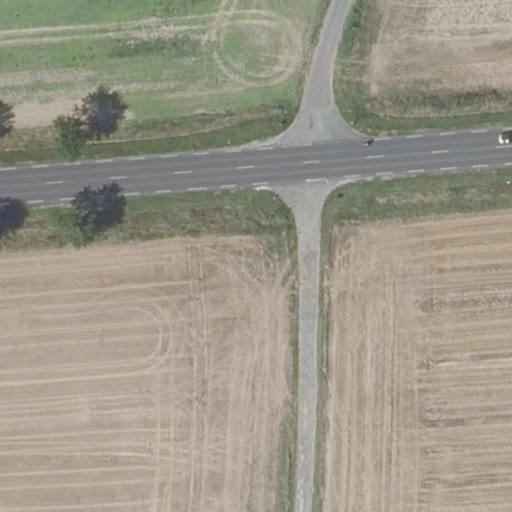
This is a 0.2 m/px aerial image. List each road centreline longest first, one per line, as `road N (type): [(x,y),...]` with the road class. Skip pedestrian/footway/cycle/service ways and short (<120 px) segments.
road 1 (unclassified): [(297,511),(306,159)]
road 2 (primary): [(0,184),(306,159)]
road 3 (primary): [(306,159),(511,141)]
road 4 (unclassified): [(306,159),(343,0)]
